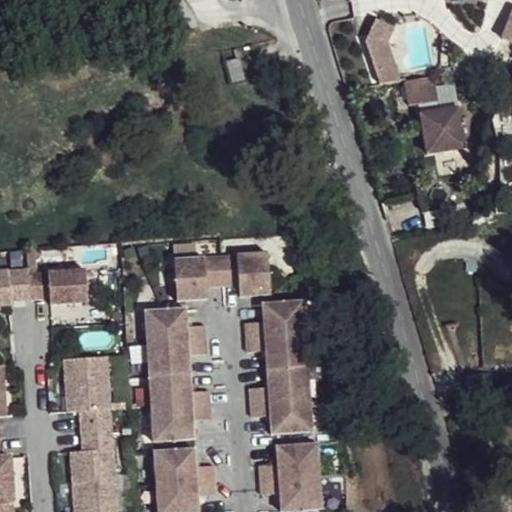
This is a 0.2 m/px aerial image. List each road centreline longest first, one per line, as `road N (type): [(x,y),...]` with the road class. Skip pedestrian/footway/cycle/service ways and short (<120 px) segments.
road 1 (residential): [(294,0),(370,231),(444,511)]
road 2 (residential): [(229,317),(244,511)]
road 3 (residential): [(34,323),(45,511)]
